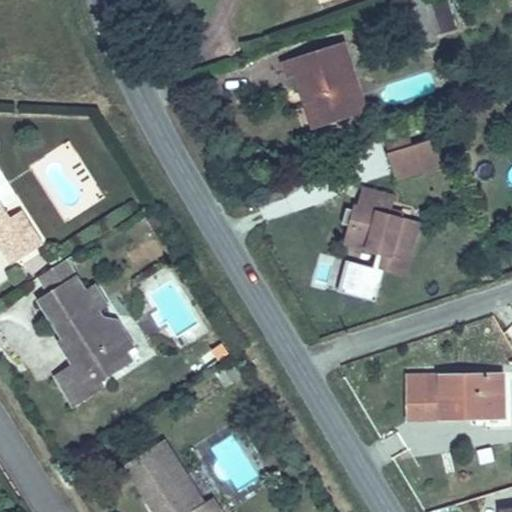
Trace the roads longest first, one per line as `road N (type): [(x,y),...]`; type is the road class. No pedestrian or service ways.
road 1 (tertiary): [(300,370),(127,78),(103,0)]
road 2 (residential): [(300,370),(330,352),(511,291)]
road 3 (tertiary): [(386,511),(300,370)]
